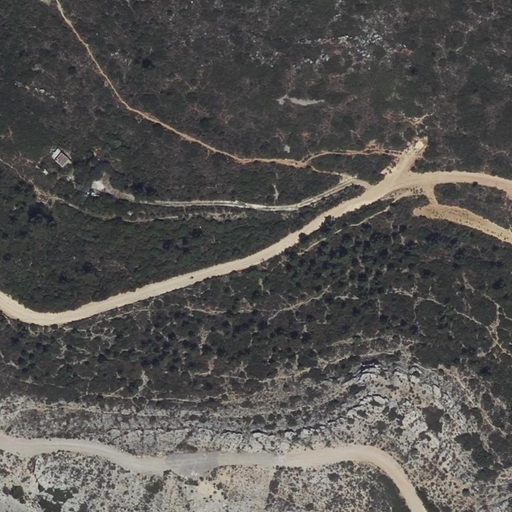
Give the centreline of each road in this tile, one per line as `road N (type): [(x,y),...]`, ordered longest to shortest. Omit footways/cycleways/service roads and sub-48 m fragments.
road 1 (track): [(511,196),(450,179),(385,187),(268,254),(62,317),(33,318),(0,300)]
road 2 (track): [(419,511),(382,462),(357,451),(130,462),(0,438)]
